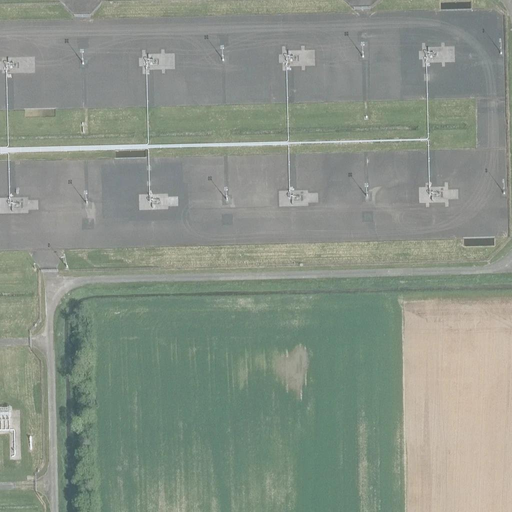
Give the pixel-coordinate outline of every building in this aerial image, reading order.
[(442,64),(452,64),(452,48),(442,48),(441,45),(438,45),(438,48),(422,49),(422,45),(419,45),(419,53),(415,53),(416,61),(420,61),(420,69),(423,69),(422,65),(438,64),(438,68),(442,68),(442,64)] [(276,56),(276,65),(279,65),(279,73),(283,73),(283,69),(298,69),(298,72),(302,72),(302,69),(312,68),(312,52),(301,52),(301,48),(298,48),(298,52),(283,52),(282,48),(279,48),(279,56),(276,56)] [(142,76),(142,72),(158,72),(158,76),(162,75),(162,72),(172,71),(171,56),(161,56),(161,52),(158,52),(158,56),(142,56),(142,52),(139,52),(139,60),(136,60),(136,68),(139,68),(139,76),(142,76)] [(0,75),(32,75),(31,59),(0,59),(0,75)] [(446,209),(446,202),(455,202),(455,191),(445,191),(445,184),(442,184),(442,189),(426,189),(426,185),(423,185),(423,189),(416,189),(416,205),(423,205),(423,209),(426,209),(426,205),(442,204),(442,209),(446,209)] [(305,205),(315,205),(315,195),(305,195),(305,192),(276,192),(276,209),(306,209),(305,205)] [(175,198),(165,199),(165,195),(136,196),(136,212),(165,211),(165,209),(175,208),(175,198)] [(0,216),(25,216),(25,213),(35,213),(35,202),(25,202),(25,199),(0,199),(0,216)]
